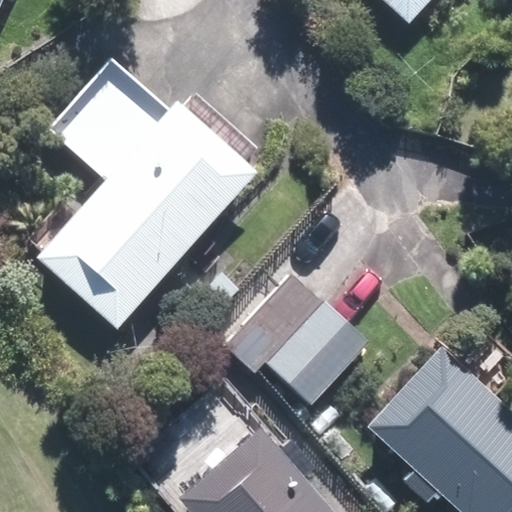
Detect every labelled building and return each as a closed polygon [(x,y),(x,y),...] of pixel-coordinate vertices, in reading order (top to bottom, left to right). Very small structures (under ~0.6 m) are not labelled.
[(0,0),(0,23),(10,0),(0,0)] [(394,0),(416,20),(435,0),(394,0)] [(43,250),(126,325),(272,165),(190,91),(179,103),(118,49),(49,126),(108,179),(43,250)] [(243,282),(223,263),(162,326),(182,345),(243,282)] [(298,268),(226,342),(261,376),(275,362),(316,401),(374,341),(298,268)] [(511,511),(511,395),(451,340),(376,421),(474,511),(511,511)] [(345,511),(270,422),(187,492),(204,511),(345,511)]
